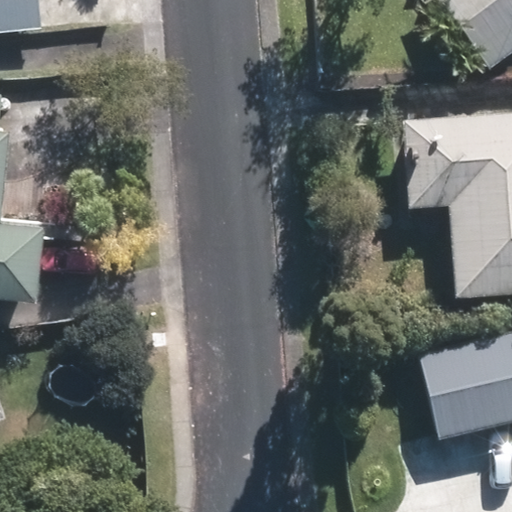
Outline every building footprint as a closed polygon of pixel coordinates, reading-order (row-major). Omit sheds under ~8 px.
[(30,0),(0,0),(0,26),(33,22),(30,0)] [(511,35),(511,0),(444,0),(484,55),(511,35)] [(511,117),(403,126),(409,198),(449,195),(456,282),(511,277),(511,117)] [(0,297),(20,300),(26,241),(0,238),(0,297)] [(511,367),(505,336),(420,355),(437,430),(511,412),(511,367)]
